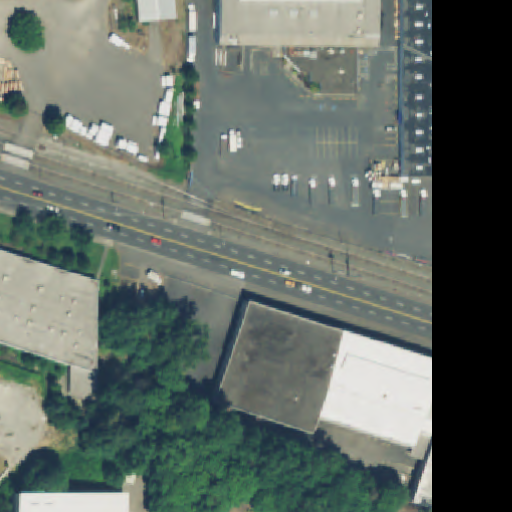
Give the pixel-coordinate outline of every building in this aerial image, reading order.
[(175,0),(178,22),(138,25),(135,0),(175,0)] [(282,46),(215,46),(215,0),(376,0),(376,47),(356,47),(282,46)] [(398,0),(511,0),(511,176),(398,176),(398,0)] [(356,47),(355,94),(318,94),(318,83),(308,83),(308,73),(298,72),(282,57),(282,46),(356,47)] [(0,252),(94,281),(94,403),(68,395),(69,363),(0,341),(0,252)] [(511,389),(511,495),(504,511),(454,511),(414,501),(427,453),(320,418),(315,434),(215,404),(249,300),(511,389)] [(126,497),(126,511),(15,511),(16,497),(126,497)]
